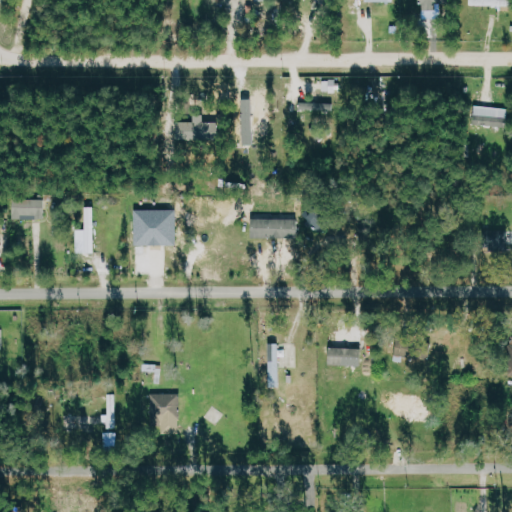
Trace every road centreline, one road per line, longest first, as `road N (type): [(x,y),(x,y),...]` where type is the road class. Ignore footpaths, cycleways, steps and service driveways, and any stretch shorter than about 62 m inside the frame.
road 1 (residential): [(0,471),(511,468)]
road 2 (residential): [(0,294),(511,291)]
road 3 (residential): [(4,56),(511,57)]
